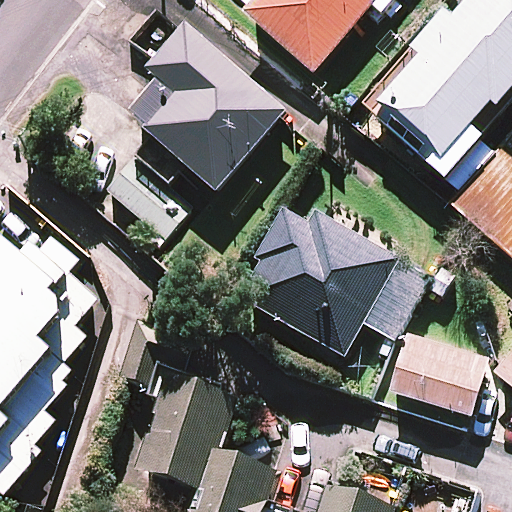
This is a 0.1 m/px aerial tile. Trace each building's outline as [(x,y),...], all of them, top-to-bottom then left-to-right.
[(380,0),(257,0),(242,18),(312,79),(380,0)] [(511,92),(511,0),(474,0),(451,28),(443,21),(410,58),(418,66),(376,114),(438,167),(488,109),(494,114),(511,92)] [(191,215),(167,192),(183,173),(214,200),(282,120),(183,35),(145,79),(176,105),(130,160),(137,166),(110,195),(162,245),(191,215)] [(511,138),(441,220),(511,275),(511,138)] [(306,230),(284,219),(238,304),(344,361),(362,327),(395,345),(429,282),(312,219),(306,230)] [(46,241),(33,256),(21,270),(0,251),(0,505),(61,435),(41,417),(71,383),(59,373),(84,344),(72,334),(94,309),(68,286),(80,271),(46,241)] [(485,367),(405,343),(389,398),(469,422),(485,367)] [(511,353),(488,380),(511,401),(511,353)] [(236,407),(164,383),(132,477),(194,498),(189,511),(265,511),(276,481),(218,461),(236,407)] [(376,511),(323,494),(317,511),(376,511)]
